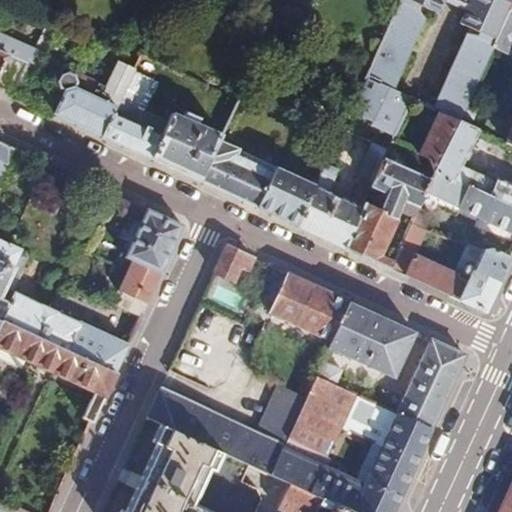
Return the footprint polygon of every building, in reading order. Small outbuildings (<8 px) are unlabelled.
[(471,26),(434,107),(438,109),(458,118),(492,42),(511,0),(400,0),(371,65),(355,99),(354,101),(375,111),(373,115),(398,127),(412,96),(390,86),(422,16),(416,7),(418,1),(438,10),(442,0),(448,0),(466,8),(460,21),(471,26)] [(511,46),(511,0),(492,42),(510,51),(511,46)] [(0,86),(25,98),(56,31),(47,26),(36,49),(0,33),(0,86)] [(135,67),(119,60),(107,85),(75,70),(74,72),(70,70),(63,71),(59,81),(62,86),(59,93),(64,96),(56,113),(69,119),(103,135),(122,93),(134,68),(135,67)] [(160,80),(134,68),(122,93),(103,135),(158,160),(202,180),(220,140),(223,133),(201,123),(203,117),(189,110),(185,116),(174,111),(169,119),(147,109),(160,80)] [(427,157),(435,171),(474,189),(481,174),(460,164),(477,126),(458,118),(438,109),(418,153),(427,157)] [(0,178),(3,180),(18,148),(0,139),(0,178)] [(220,140),(202,180),(228,192),(258,206),(274,173),(238,155),(240,148),(220,140)] [(375,185),(387,160),(389,156),(373,149),(359,178),(375,185)] [(330,155),(316,184),(298,225),(324,237),(346,247),(365,207),(330,190),(343,161),(330,155)] [(365,207),(346,247),(372,259),(390,268),(393,261),(381,255),(393,228),(390,227),(398,210),(413,217),(428,187),(431,180),(387,160),(375,185),(374,187),(390,195),(383,210),(367,203),(365,207)] [(481,174),(474,189),(487,194),(495,177),(498,172),(484,166),(481,174)] [(274,173),(258,206),(276,214),(298,225),(316,184),(288,171),(285,178),(274,173)] [(431,180),(428,187),(460,201),(458,206),(511,230),(511,206),(487,194),(474,189),(435,171),(431,180)] [(487,194),(511,206),(511,184),(495,177),(487,194)] [(132,257),(161,271),(183,224),(119,195),(116,202),(121,214),(140,223),(125,255),(132,257)] [(410,225),(393,261),(390,268),(410,277),(484,312),(496,286),(510,256),(492,248),(482,252),(471,247),(458,276),(416,256),(425,233),(410,225)] [(0,262),(9,243),(0,238),(0,262)] [(0,318),(1,319),(2,315),(6,304),(11,292),(12,288),(15,283),(20,270),(13,265),(20,248),(9,243),(0,262),(0,318)] [(225,244),(212,273),(231,280),(238,265),(247,269),(253,256),(227,244),(225,244)] [(112,300),(141,313),(161,271),(132,257),(112,300)] [(308,282),(286,272),(268,311),(291,321),(289,326),(296,329),(299,324),(331,339),(348,301),(308,282)] [(2,315),(1,319),(36,335),(49,305),(12,288),(11,292),(6,304),(2,315)] [(348,301),(331,339),(327,347),(391,377),(413,331),(348,301)] [(49,305),(36,335),(114,371),(135,327),(131,326),(130,328),(128,327),(125,332),(127,332),(124,340),(49,305)] [(81,417),(91,422),(114,371),(36,335),(1,319),(0,321),(0,346),(93,390),(81,417)] [(396,412),(429,428),(445,393),(463,354),(459,353),(429,339),(396,412)] [(322,358),(315,374),(332,383),(339,367),(322,358)] [(289,482),(354,511),(389,511),(408,473),(429,428),(396,412),(363,483),(314,460),(318,451),(325,454),(346,409),(363,416),(371,401),(332,383),(315,374),(304,397),(281,447),(269,473),(289,482)] [(246,463),(269,473),(281,447),(251,432),(260,413),(245,406),(235,425),(158,390),(146,417),(159,423),(246,463)] [(253,511),(260,500),(252,486),(238,480),(246,463),(159,423),(151,442),(155,444),(142,472),(141,475),(135,489),(134,491),(124,511),(120,511),(118,511),(253,511)] [(354,511),(289,482),(277,508),(285,511),(312,511),(316,504),(329,510),(327,511),(354,511)] [(511,511),(511,483),(498,511),(511,511)] [(428,511),(434,492),(423,490),(417,511),(428,511)]
